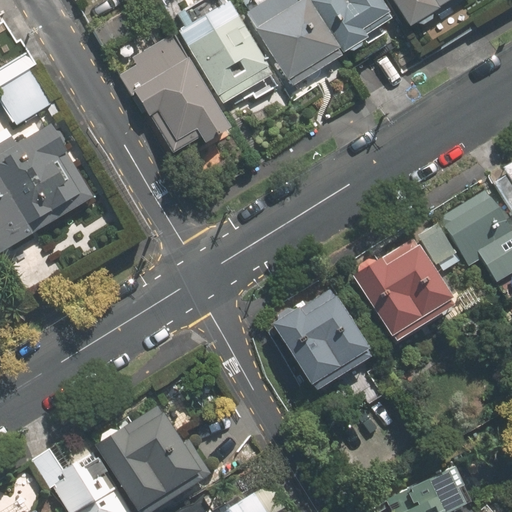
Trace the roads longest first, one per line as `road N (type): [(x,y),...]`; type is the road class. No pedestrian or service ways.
road 1 (residential): [(196,279),(511,83)]
road 2 (residential): [(35,0),(182,242),(196,279)]
road 3 (residential): [(196,279),(327,511)]
road 4 (residential): [(0,405),(196,279)]
